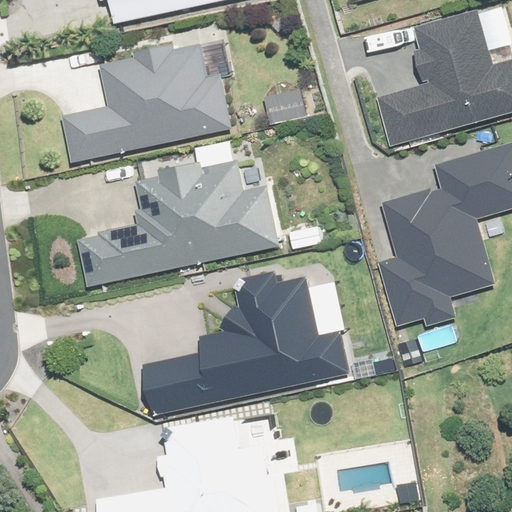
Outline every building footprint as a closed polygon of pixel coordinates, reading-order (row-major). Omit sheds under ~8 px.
[(118,0),(125,27),(243,0),(118,0)] [(511,65),(502,68),(486,11),(422,28),(428,48),(425,49),(435,86),(384,100),(396,145),(511,112),(511,65)] [(220,25),(107,49),(120,109),(70,120),(79,165),(242,130),(220,25)] [(307,89),(272,97),(278,126),(313,118),(307,89)] [(392,204),(408,256),(385,262),(404,329),(436,319),(438,325),(464,317),(459,297),(503,284),(484,222),(511,213),(511,148),(443,168),(449,187),(392,204)] [(265,195),(241,200),(234,169),(203,176),(202,170),(158,180),(159,185),(134,190),(141,219),(132,220),(135,232),(96,241),(97,246),(77,250),(87,296),(278,255),(265,195)] [(132,380),(142,426),(338,385),(329,346),(310,350),(294,290),(264,298),(261,284),(219,295),(225,314),(204,346),(187,349),(191,367),(132,380)] [(246,451),(241,421),(174,432),(177,455),(167,456),(172,490),(106,501),(108,511),(283,511),(273,446),(246,451)]
